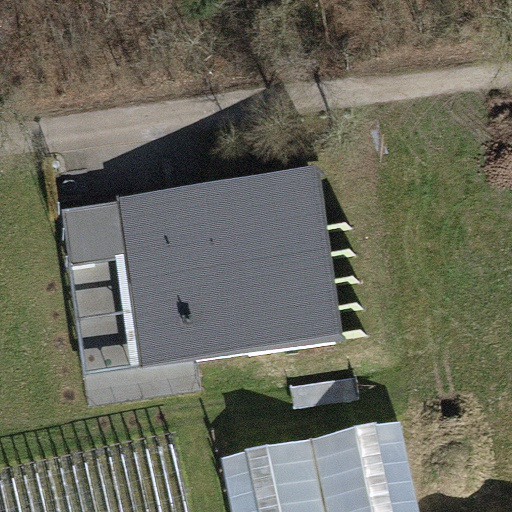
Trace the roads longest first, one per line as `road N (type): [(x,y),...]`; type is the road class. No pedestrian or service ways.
road 1 (residential): [(0,149),(357,92)]
road 2 (track): [(357,92),(511,72)]
